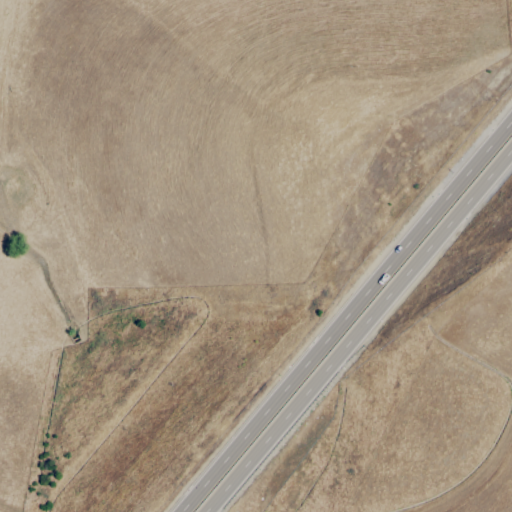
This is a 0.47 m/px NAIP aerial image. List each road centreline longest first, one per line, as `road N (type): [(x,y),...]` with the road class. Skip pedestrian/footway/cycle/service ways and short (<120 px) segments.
road 1 (trunk): [(511,114),(176,511)]
road 2 (trunk): [(203,511),(511,145)]
